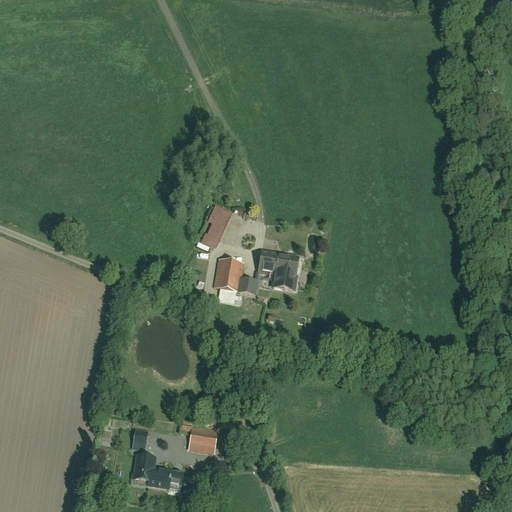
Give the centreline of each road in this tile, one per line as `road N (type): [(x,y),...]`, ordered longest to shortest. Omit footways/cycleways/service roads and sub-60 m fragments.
road 1 (residential): [(277,511),(204,313),(0,230)]
road 2 (track): [(162,0),(258,189),(257,251)]
road 3 (residential): [(455,0),(511,114)]
